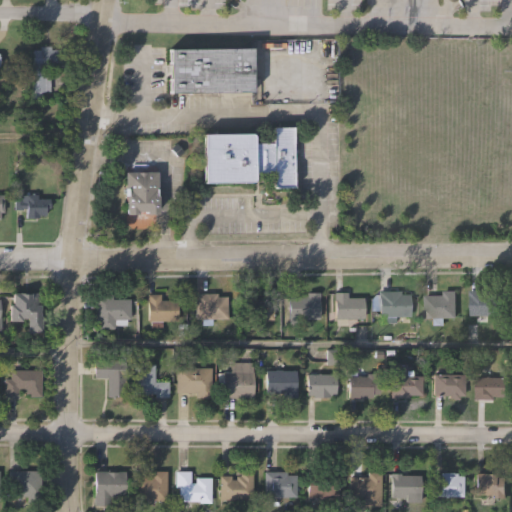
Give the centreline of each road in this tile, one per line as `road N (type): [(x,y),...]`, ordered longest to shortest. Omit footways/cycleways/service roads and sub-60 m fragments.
road 1 (tertiary): [(70,511),(67,307),(103,0)]
road 2 (residential): [(0,260),(511,253)]
road 3 (residential): [(0,431),(511,433)]
